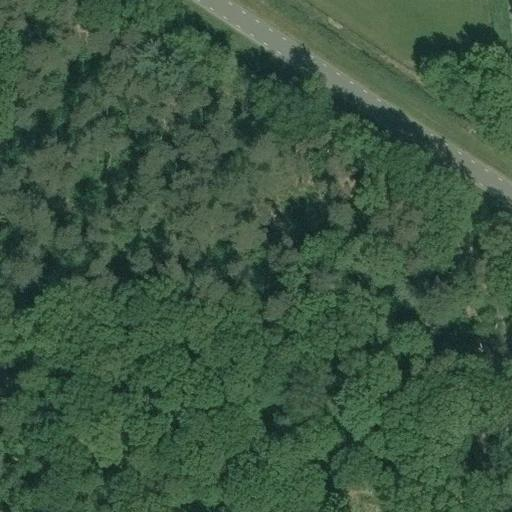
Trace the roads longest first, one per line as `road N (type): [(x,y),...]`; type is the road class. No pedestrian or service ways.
road 1 (unclassified): [(511,194),(214,0)]
road 2 (track): [(0,379),(183,511)]
